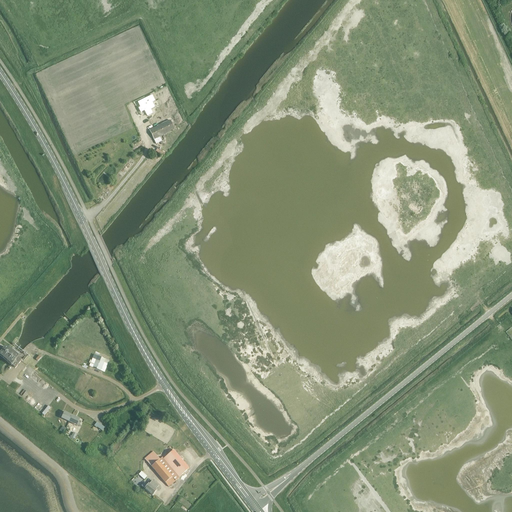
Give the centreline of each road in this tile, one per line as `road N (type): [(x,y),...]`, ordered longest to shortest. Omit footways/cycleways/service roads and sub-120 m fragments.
road 1 (primary): [(164,385),(0,73)]
road 2 (tertiary): [(284,481),(511,294)]
road 3 (primary): [(249,501),(164,385)]
